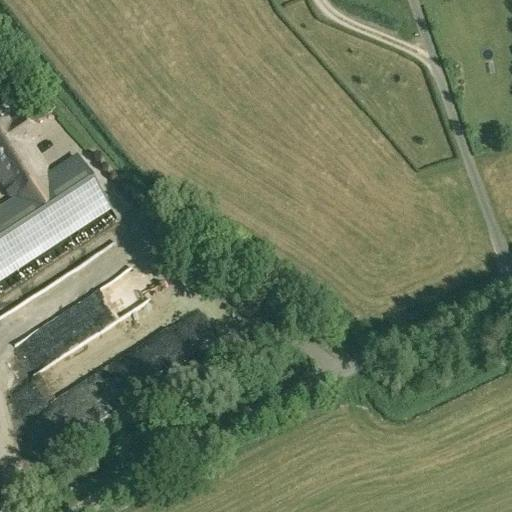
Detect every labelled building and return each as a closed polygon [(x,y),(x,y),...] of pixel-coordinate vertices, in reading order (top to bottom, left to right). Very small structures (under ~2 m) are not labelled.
[(0,183),(11,202),(49,174),(29,145),(38,139),(23,118),(11,125),(9,122),(0,128),(0,183)] [(49,174),(11,202),(0,209),(0,284),(112,212),(77,157),(49,174)] [(168,322),(157,297),(104,319),(115,344),(168,322)] [(103,325),(28,368),(40,388),(114,345),(103,325)] [(115,352),(61,388),(86,425),(152,380),(144,370),(123,384),(116,374),(125,367),(115,352)]
